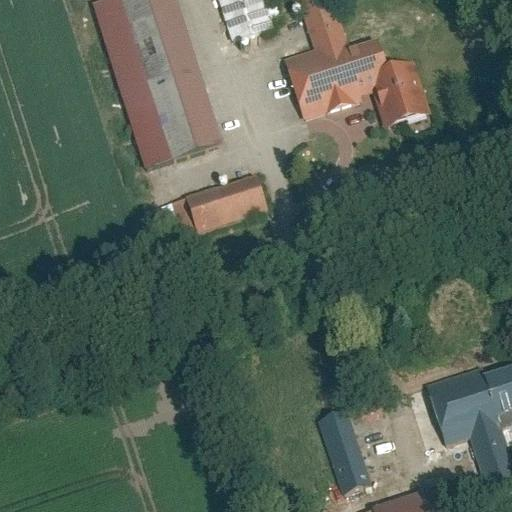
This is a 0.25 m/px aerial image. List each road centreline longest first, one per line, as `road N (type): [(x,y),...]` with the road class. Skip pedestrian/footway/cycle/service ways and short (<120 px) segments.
road 1 (unclassified): [(0,380),(511,215)]
road 2 (unknown): [(289,81),(356,264)]
